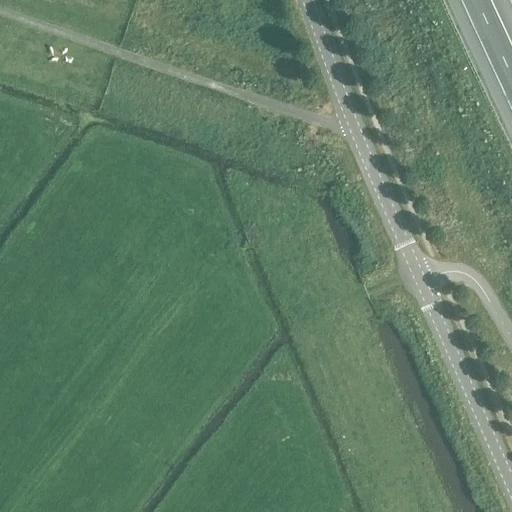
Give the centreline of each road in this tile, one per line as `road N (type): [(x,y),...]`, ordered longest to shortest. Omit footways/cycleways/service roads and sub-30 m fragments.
road 1 (unclassified): [(511,487),(416,275),(310,0)]
road 2 (unknown): [(511,436),(332,0)]
